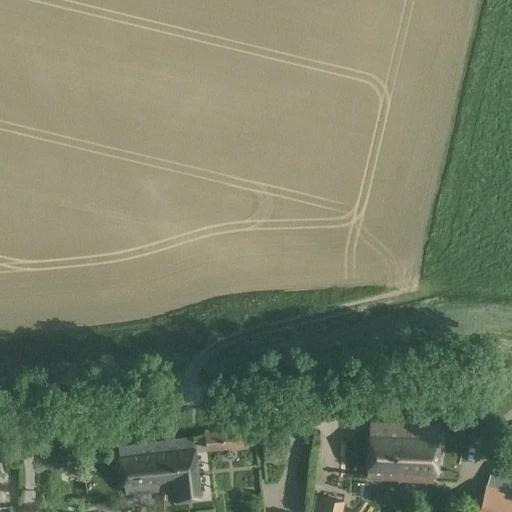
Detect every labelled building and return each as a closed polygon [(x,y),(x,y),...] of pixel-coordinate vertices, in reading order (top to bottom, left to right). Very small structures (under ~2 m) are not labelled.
[(401,451),(402,424),(370,422),(367,476),(395,477),(397,461),(391,461),(391,451),(401,451)] [(433,425),(402,424),(401,451),(391,451),(391,461),(397,461),(395,477),(431,478),(433,425)] [(245,445),(244,426),(204,430),(205,448),(245,445)] [(157,441),(163,489),(171,488),(172,497),(200,494),(193,437),(157,441)] [(123,493),(163,489),(157,441),(117,446),(123,493)] [(477,511),(511,511),(511,491),(487,484),(477,511)] [(341,511),(344,501),(315,495),(311,511),(341,511)]
